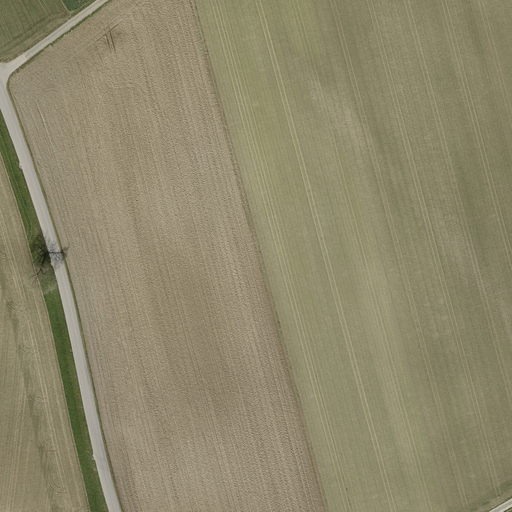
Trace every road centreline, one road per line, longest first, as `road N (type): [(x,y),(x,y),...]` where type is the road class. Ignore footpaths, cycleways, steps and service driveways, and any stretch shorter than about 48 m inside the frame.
road 1 (tertiary): [(113,511),(65,288),(0,73)]
road 2 (track): [(1,75),(109,0)]
